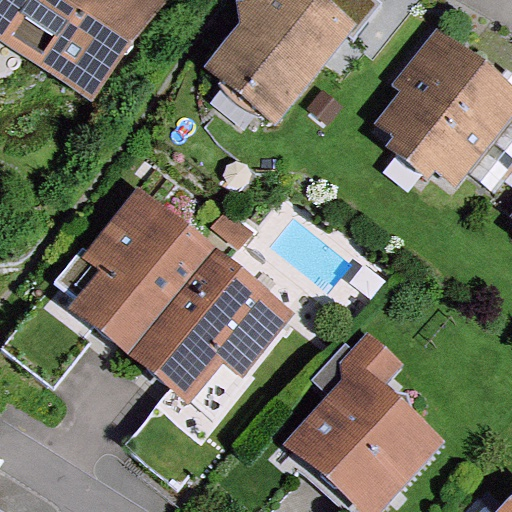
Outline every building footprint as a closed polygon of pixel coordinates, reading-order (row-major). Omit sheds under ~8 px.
[(172,5),(163,0),(0,0),(0,32),(109,102),(172,5)] [(375,32),(331,0),(286,0),(232,74),(304,128),(375,32)] [(473,189),(511,138),(511,86),(451,41),(388,125),(473,189)] [(100,333),(144,371),(233,261),(151,196),(63,306),(100,333)] [(233,261),(144,371),(175,397),(214,427),(302,317),(233,261)] [(0,361),(51,399),(100,333),(63,306),(48,294),(0,358),(0,361)] [(376,393),(300,473),(341,511),(397,511),(458,447),(397,389),(414,371),(384,343),(355,374),(376,393)] [(214,427),(175,397),(128,457),(191,506),(238,446),(214,427)]
